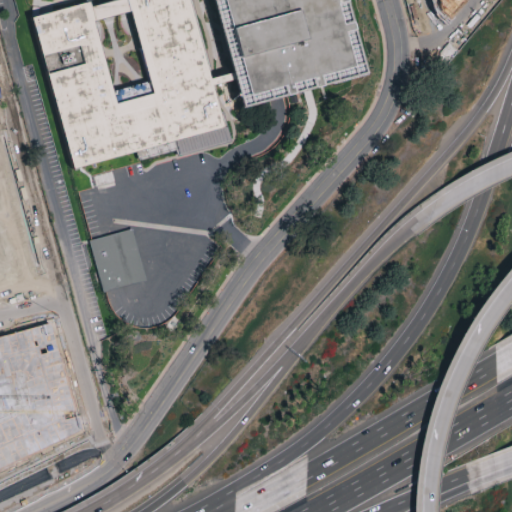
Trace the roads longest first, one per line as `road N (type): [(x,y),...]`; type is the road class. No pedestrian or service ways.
road 1 (secondary): [(73,492),(124,454),(248,274),(374,131),(398,75),(387,0)]
road 2 (motorway): [(511,58),(482,118),(444,164),(207,425),(143,480)]
road 3 (motorway): [(511,100),(467,237),(409,335),(331,422),(198,511)]
road 4 (residential): [(11,9),(10,40),(94,355),(117,431),(131,444)]
road 5 (motorway): [(494,366),(236,511)]
road 6 (motorway): [(347,296),(214,461),(151,511)]
road 7 (motorway): [(347,296),(258,392),(143,480)]
road 8 (motorway): [(323,511),(496,413)]
road 9 (motorway): [(511,286),(463,363),(434,447)]
road 10 (motorway): [(511,172),(449,205),(376,264)]
